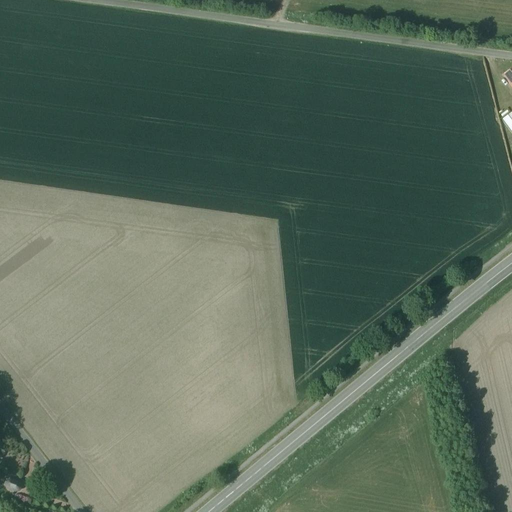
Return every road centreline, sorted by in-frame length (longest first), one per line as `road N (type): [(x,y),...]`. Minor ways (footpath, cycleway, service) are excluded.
road 1 (unclassified): [(115,0),(511,53)]
road 2 (secondary): [(209,511),(511,263)]
road 3 (unclassified): [(0,393),(84,511)]
